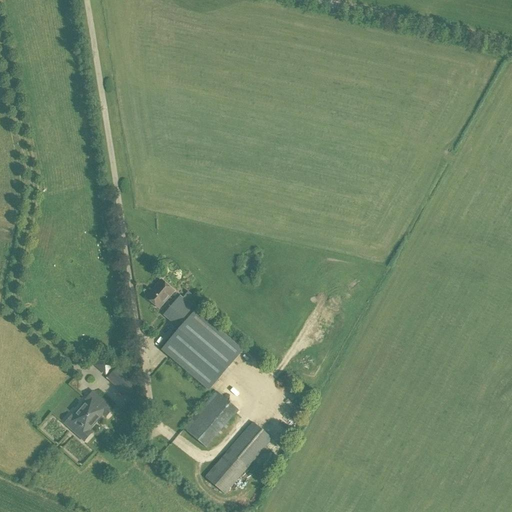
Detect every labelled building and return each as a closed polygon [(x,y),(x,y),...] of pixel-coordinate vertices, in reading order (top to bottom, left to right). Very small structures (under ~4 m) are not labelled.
[(157,309),(172,292),(159,281),(153,288),(155,289),(151,293),(150,292),(144,298),(157,309)] [(161,351),(208,391),(224,373),(243,351),(193,310),(178,297),(162,316),(178,329),(179,330),(161,351)] [(126,396),(136,385),(116,368),(106,379),(126,396)] [(104,418),(111,410),(91,392),(84,400),(87,403),(73,419),(70,416),(63,424),(83,442),(90,434),(85,430),(100,414),(104,418)] [(206,448),(238,410),(215,392),(184,429),(185,430),(206,448)] [(225,495),(272,439),(252,422),(205,478),(225,495)]
